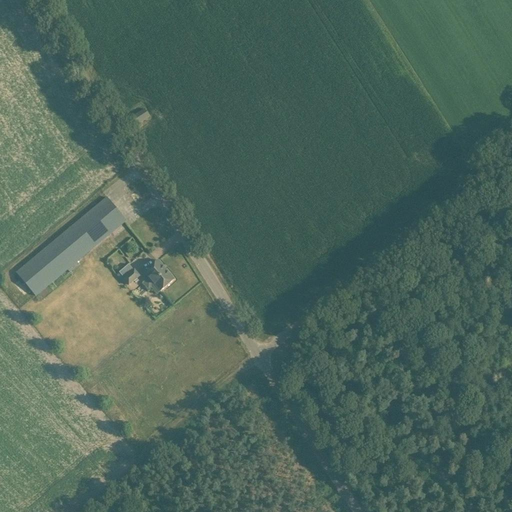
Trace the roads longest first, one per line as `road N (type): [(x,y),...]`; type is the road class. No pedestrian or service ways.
road 1 (unclassified): [(264,356),(37,0)]
road 2 (unclassified): [(264,356),(511,156)]
road 3 (unclassified): [(364,511),(264,356)]
road 4 (track): [(264,356),(145,457)]
